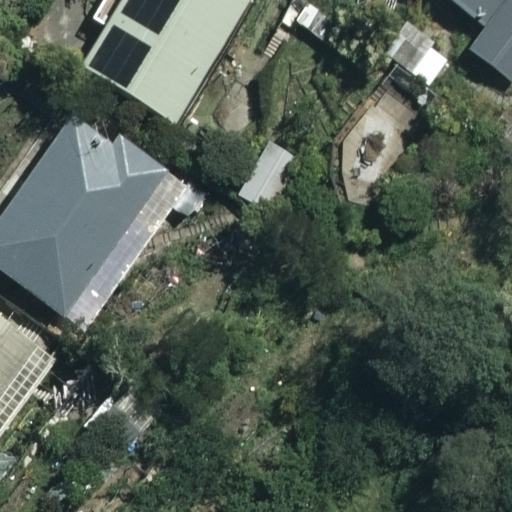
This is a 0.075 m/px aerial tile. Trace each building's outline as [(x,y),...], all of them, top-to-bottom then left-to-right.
[(93,0),(83,18),(92,24),(70,62),(175,124),(248,0),(93,0)] [(511,0),(446,0),(482,21),(463,55),(511,82),(511,0)] [(163,174),(67,108),(0,205),(0,274),(64,318),(163,174)] [(297,162),(267,143),(233,198),(264,216),(297,162)] [(0,439),(54,362),(0,324),(0,439)]
